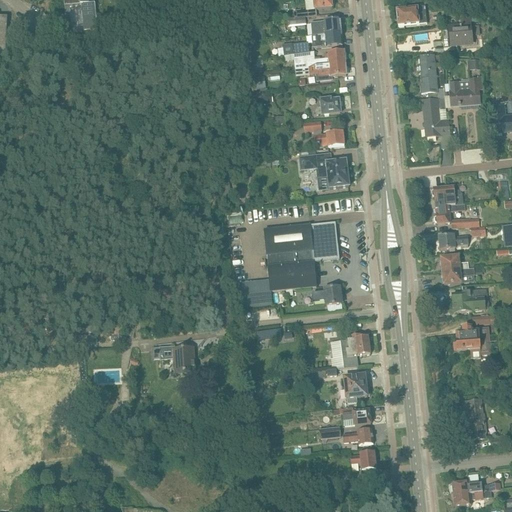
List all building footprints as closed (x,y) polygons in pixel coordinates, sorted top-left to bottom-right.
[(67,34),(98,31),(95,4),(89,4),(88,0),(63,0),(65,7),(67,7),(69,25),(66,25),(67,34)] [(331,0),(304,0),(306,12),(294,14),(295,19),(308,18),(307,12),(332,9),(332,8),(333,8),(334,6),(334,3),(332,2),(331,0)] [(427,25),(427,24),(426,10),(420,11),(419,6),(404,7),(404,12),(397,13),(399,28),(427,25)] [(470,18),(461,19),(462,26),(471,25),(470,18)] [(306,25),(305,19),(288,20),(288,27),(306,25)] [(325,35),(341,34),(340,21),(324,22),(311,23),(312,36),(325,35)] [(442,31),(444,48),(472,45),(471,38),(480,37),(479,27),(450,30),(442,31)] [(341,34),(325,35),(312,36),(313,49),(327,47),(327,48),(343,47),(341,34)] [(309,54),(309,53),(308,43),(292,45),(292,44),(283,46),(284,57),(309,54)] [(309,54),(284,57),(285,61),(294,60),(295,69),(345,65),(344,53),(328,54),(328,59),(315,61),(314,53),(309,53),(309,54)] [(443,89),(437,90),(434,57),(420,58),(423,86),(421,86),(422,95),(437,93),(438,101),(444,100),(443,89)] [(467,62),(468,72),(480,71),(480,62),(467,62)] [(345,65),(295,69),(295,70),(305,69),(306,75),(316,75),(316,83),(331,81),(331,78),(346,77),(345,65)] [(449,85),(451,107),(459,106),(459,107),(461,107),(461,106),(471,105),(471,107),(480,106),(479,91),(483,91),(482,78),(478,78),(478,80),(469,81),(469,83),(449,85)] [(252,81),(254,91),(266,89),(265,79),(252,81)] [(255,95),(256,104),(273,103),(272,94),(255,95)] [(331,100),(321,101),(322,109),(318,109),(316,110),(315,112),(314,114),(314,117),(323,115),(323,116),(340,114),(340,108),(341,108),(340,103),(339,103),(339,101),(331,102),(331,100)] [(438,101),(432,102),(424,102),(427,124),(425,125),(426,139),(450,136),(449,121),(446,121),(444,100),(438,101)] [(491,125),(492,135),(505,134),(505,132),(511,131),(511,116),(505,118),(504,107),(489,109),(491,125)] [(270,119),(272,127),(287,124),(286,117),(270,119)] [(321,124),(303,126),(304,135),(314,134),(315,146),(328,145),(328,149),(334,148),(344,147),(343,133),(327,135),(327,136),(322,137),(321,132),(322,132),(321,124)] [(226,164),(237,163),(236,155),(226,155),(226,164)] [(328,178),(329,192),(349,190),(346,162),(331,164),(330,156),(316,157),(309,158),(300,159),(301,171),(317,169),(318,179),(328,178)] [(497,181),(498,189),(507,188),(506,180),(497,181)] [(222,205),(232,204),(230,191),(228,192),(228,185),(220,186),(220,190),(222,189),(223,192),(221,192),(222,205)] [(435,198),(436,208),(464,205),(463,195),(459,191),(454,192),(454,189),(434,191),(434,192),(433,192),(432,194),(433,197),(434,198),(435,198)] [(449,213),(456,213),(466,211),(465,205),(464,206),(464,205),(436,208),(437,218),(436,218),(435,220),(435,223),(437,225),(437,226),(450,225),(449,213)] [(470,221),(458,222),(459,229),(452,230),(479,227),(471,228),(470,221)] [(314,264),(339,261),(336,224),(326,225),(310,227),(310,226),(300,227),(265,231),(270,283),(238,286),(240,310),(273,307),(272,294),(280,293),(317,289),(314,264)] [(504,236),(511,234),(511,225),(503,227),(504,236)] [(486,236),(485,228),(471,229),(472,238),(486,236)] [(439,238),(440,251),(456,250),(455,247),(469,245),(468,237),(454,239),(454,236),(439,238)] [(442,267),(443,273),(468,270),(468,264),(459,266),(458,258),(441,260),(441,261),(441,263),(441,266),(442,267)] [(475,269),(468,270),(443,273),(443,279),(442,280),(443,284),(444,285),(444,286),(461,284),(460,278),(475,276),(475,269)] [(340,289),(325,290),(325,294),(312,296),(313,304),(326,302),(326,307),(342,306),(342,303),(343,303),(342,297),(341,297),(340,289)] [(462,293),(462,295),(452,296),(453,305),(454,305),(454,314),(472,313),(472,312),(485,311),(484,300),(487,300),(486,291),(474,292),(462,293)] [(496,324),(495,316),(470,318),(471,327),(496,324)] [(458,353),(470,351),(471,360),(482,359),(481,357),(492,355),(489,331),(472,333),(471,329),(463,330),(464,334),(456,335),(457,343),(457,344),(453,344),(454,353),(458,352),(458,353)] [(281,338),(280,330),(257,334),(258,341),(281,338)] [(352,341),(341,343),(341,349),(345,370),(359,368),(357,358),(371,356),(368,339),(361,340),(360,336),(352,338),(352,341)] [(175,348),(160,349),(160,360),(173,359),(174,374),(196,374),(194,349),(175,350),(175,348)] [(367,390),(365,377),(344,379),(347,401),(348,400),(349,405),(357,404),(356,399),(368,398),(367,397),(370,397),(369,390),(367,390)] [(481,401),(468,402),(468,404),(463,404),(464,412),(469,412),(472,441),(485,440),(484,434),(486,434),(484,415),(483,415),(481,401)] [(369,412),(357,413),(357,409),(340,411),(341,416),(343,416),(344,424),(355,423),(355,428),(371,426),(371,424),(372,422),(371,419),(370,418),(369,412)] [(128,418),(120,413),(110,428),(119,433),(128,418)] [(319,432),(321,441),(341,438),(340,429),(319,432)] [(373,445),(372,431),(358,433),(358,435),(343,436),(344,444),(359,443),(360,447),(373,445)] [(491,440),(492,448),(504,447),(503,439),(491,440)] [(377,470),(374,453),(360,455),(361,458),(351,459),(351,466),(362,465),(363,480),(371,479),(370,471),(377,470)] [(343,484),(344,492),(365,489),(364,482),(343,484)] [(452,485),(454,497),(501,491),(500,485),(482,487),(482,485),(469,486),(469,484),(452,485)] [(501,492),(501,491),(454,497),(455,508),(471,506),(471,501),(484,500),(483,499),(492,498),(491,493),(501,492)] [(511,508),(511,500),(501,502),(502,509),(511,508)]
